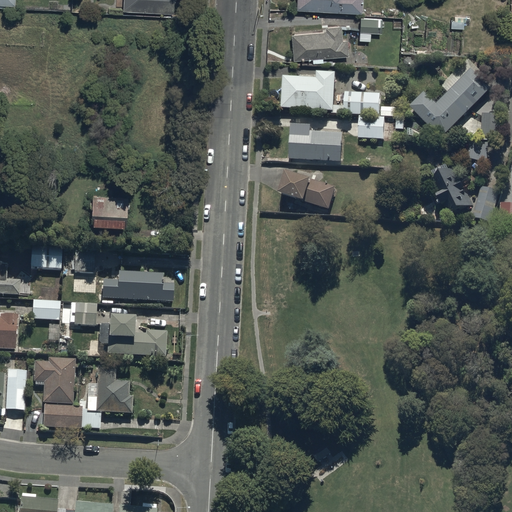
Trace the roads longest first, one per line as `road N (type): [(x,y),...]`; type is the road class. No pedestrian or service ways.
road 1 (tertiary): [(236,0),(211,467)]
road 2 (residential): [(0,451),(211,467)]
